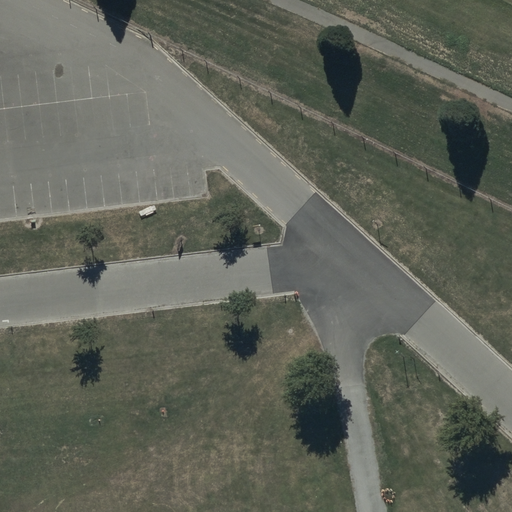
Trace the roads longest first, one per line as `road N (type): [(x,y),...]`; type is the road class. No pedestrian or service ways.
road 1 (track): [(328,261),(373,511)]
road 2 (unknown): [(0,161),(227,128)]
